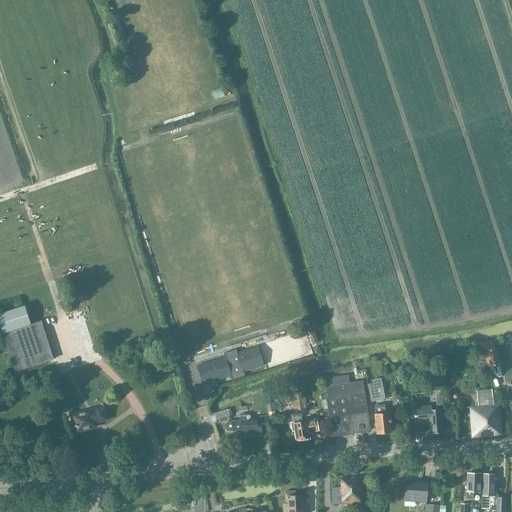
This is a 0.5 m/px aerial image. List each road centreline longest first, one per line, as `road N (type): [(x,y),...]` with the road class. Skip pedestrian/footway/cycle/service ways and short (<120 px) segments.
road 1 (tertiary): [(0,488),(511,442)]
road 2 (unknown): [(177,473),(134,399),(60,336)]
